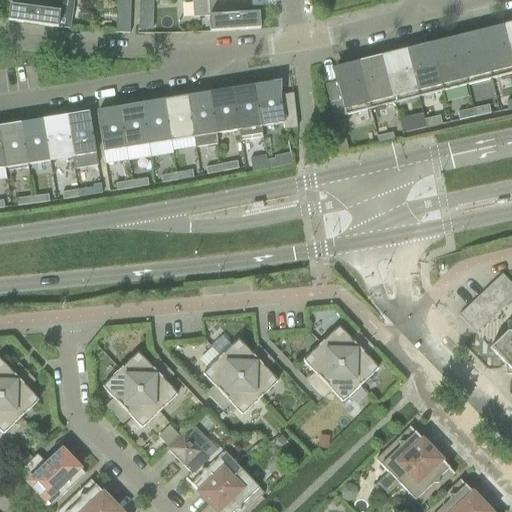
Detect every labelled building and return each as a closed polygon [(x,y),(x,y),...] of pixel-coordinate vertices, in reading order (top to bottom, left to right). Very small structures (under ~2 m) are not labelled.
[(19,0),(19,2),(25,3),(25,8),(9,6),(7,22),(70,30),(73,0),(19,0)] [(191,0),(193,18),(208,17),(209,33),(260,30),(258,14),(243,15),(243,9),(249,9),(248,0),(191,0)] [(119,34),(129,35),(130,19),(120,18),(119,34)] [(138,18),(138,31),(152,31),(152,19),(138,18)] [(511,27),(503,29),(511,63),(511,27)] [(511,63),(503,29),(479,35),(491,80),(511,74),(511,63)] [(491,80),(479,35),(455,41),(466,86),(491,80)] [(466,86),(455,41),(431,48),(442,92),(466,86)] [(442,92),(431,48),(407,54),(418,98),(442,92)] [(407,54),(382,60),(394,104),(418,98),(407,54)] [(382,60),(358,66),(369,110),(394,104),(382,60)] [(369,110),(358,66),(333,72),(336,83),(324,86),(333,119),(369,110)] [(254,89),(261,128),(282,124),(283,131),(296,129),(293,95),(279,97),(277,85),(254,89)] [(254,89),(232,93),(238,131),(240,142),(262,139),(261,128),(254,89)] [(238,131),(232,93),(209,97),(216,135),(238,131)] [(209,97),(187,100),(193,139),(195,148),(217,145),(216,135),(209,97)] [(193,139),(187,100),(164,104),(170,142),(193,139)] [(164,104),(142,107),(148,146),(170,142),(164,104)] [(472,110),(474,118),(490,114),(488,106),(472,110)] [(142,107),(119,111),(126,150),(148,146),(142,107)] [(474,118),(472,110),(457,113),(459,121),(474,118)] [(126,150),(119,111),(96,115),(102,153),(126,150)] [(97,166),(95,155),(89,116),(66,120),(72,158),(74,170),(97,166)] [(439,117),(424,121),(425,129),(441,125),(439,117)] [(66,120),(43,123),(49,162),(72,158),(66,120)] [(425,129),(424,121),(408,124),(410,132),(425,129)] [(43,123),(21,127),(27,166),(49,162),(43,123)] [(21,127),(0,130),(0,142),(4,169),(27,166),(21,127)] [(328,143),(339,141),(336,130),(326,133),(328,143)] [(392,134),(376,138),(378,146),(394,142),(392,134)] [(265,156),(249,160),(252,173),(268,169),(266,161),(265,156)] [(274,160),(266,161),(268,169),(276,168),(274,160)] [(236,162),(221,166),(222,173),(238,170),(236,162)] [(222,173),(221,166),(205,169),(206,176),(222,173)] [(191,171),(176,174),(177,181),(193,178),(191,171)] [(177,181),(176,174),(160,177),(161,184),(177,181)] [(147,180),(131,182),(132,189),(148,187),(147,180)] [(132,189),(131,182),(115,185),(116,192),(132,189)] [(93,188),(77,191),(78,198),(94,195),(93,188)] [(78,198),(77,191),(61,194),(62,201),(78,198)] [(32,198),(33,205),(49,203),(48,196),(32,198)] [(33,205),(32,198),(16,200),(17,207),(33,205)] [(511,286),(501,275),(493,283),(510,301),(511,299),(511,286)] [(510,301),(493,283),(484,292),(501,310),(510,301)] [(484,292),(475,300),(493,318),(501,310),(484,292)] [(493,318),(475,300),(467,308),(471,313),(475,317),(479,322),(484,326),(493,318)] [(471,313),(467,308),(458,317),(462,321),(471,313)] [(475,317),(471,313),(462,321),(467,326),(475,317)] [(475,317),(467,326),(471,330),(479,322),(475,317)] [(484,326),(479,322),(471,330),(475,335),(484,326)] [(505,366),(505,376),(511,375),(511,327),(489,349),(505,366)] [(338,328),(320,345),(340,366),(365,341),(360,336),(352,344),(338,328)] [(240,379),(265,354),(260,349),(252,356),(238,341),(220,358),(240,379)] [(365,341),(340,366),(359,387),(377,370),(363,354),(371,347),(365,341)] [(340,366),(320,345),(302,362),(317,378),(309,385),(314,390),(340,366)] [(139,392),(165,367),(159,362),(152,369),(137,354),(119,371),(139,392)] [(270,360),(265,354),(240,379),(259,400),(277,382),(262,367),(270,360)] [(240,379),(220,358),(202,375),(216,391),(208,398),(214,404),(240,379)] [(0,397),(0,398),(26,373),(21,368),(13,375),(0,361),(0,397)] [(340,366),(314,390),(319,396),(327,388),(342,404),(359,387),(340,366)] [(165,367),(139,392),(159,413),(177,395),(162,380),(170,373),(165,367)] [(139,392),(119,371),(101,388),(116,403),(108,411),(113,416),(139,392)] [(31,379),(26,373),(0,398),(20,418),(38,401),(23,386),(31,379)] [(259,400),(240,379),(214,404),(219,409),(227,401),(241,417),(259,400)] [(159,413),(139,392),(113,416),(118,422),(126,414),(141,430),(159,413)] [(0,398),(0,397),(0,433),(2,436),(20,418),(0,398)] [(183,434),(166,450),(190,475),(185,481),(194,491),(196,489),(209,503),(241,472),(219,448),(216,451),(207,459),(198,450),(207,441),(192,425),(183,434)] [(394,442),(375,461),(388,474),(377,484),(386,495),(387,495),(398,485),(397,484),(430,453),(417,440),(418,438),(409,428),(394,442)] [(18,473),(28,483),(27,484),(45,502),(51,507),(84,476),(61,452),(46,466),(36,455),(18,473)] [(430,453),(397,484),(398,485),(419,507),(439,489),(453,475),(444,465),(442,467),(430,453)] [(217,511),(245,511),(263,495),(241,472),(209,503),(217,511)] [(426,511),(473,511),(480,506),(467,493),(468,491),(459,481),(426,511)] [(104,511),(110,506),(98,493),(99,491),(90,482),(57,511),(104,511)]
